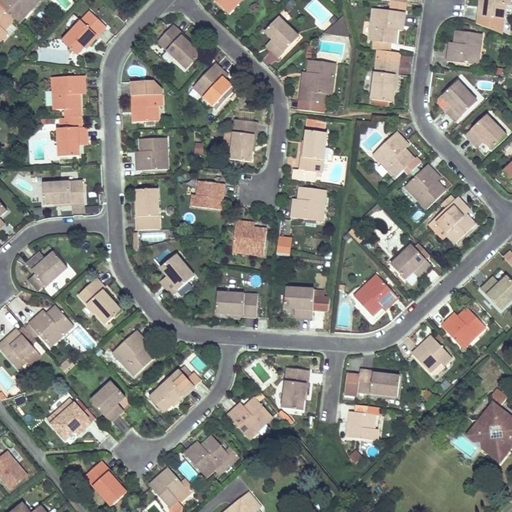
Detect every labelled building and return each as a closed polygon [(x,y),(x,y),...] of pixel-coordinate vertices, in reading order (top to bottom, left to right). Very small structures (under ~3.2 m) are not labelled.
[(0,0),(0,6),(14,20),(27,7),(31,10),(40,1),(38,0),(0,0)] [(212,0),(224,11),(233,0),(239,0),(241,1),(241,0),(212,0)] [(241,1),(239,0),(233,0),(224,11),(228,15),(241,1)] [(510,6),(510,0),(479,0),(479,7),(483,8),(483,10),(478,10),(477,23),(502,34),(505,6),(510,6)] [(406,3),(391,2),(390,8),(405,10),(406,3)] [(0,41),(8,34),(4,31),(14,20),(0,6),(0,41)] [(27,7),(14,20),(18,24),(31,10),(27,7)] [(405,13),(373,9),(368,41),(373,42),(391,44),(396,45),(398,30),(394,30),(395,27),(403,28),(405,13)] [(130,16),(123,10),(120,13),(117,17),(124,23),(130,16)] [(106,27),(90,12),(62,42),(72,51),(76,55),(77,56),(85,47),(96,36),(97,37),(106,27)] [(343,17),(324,34),(348,37),(343,17)] [(286,25),(279,18),(276,21),(284,28),(286,25)] [(284,28),(276,21),(264,32),(272,40),(275,43),(269,49),(279,59),(299,38),(286,25),(284,28)] [(182,35),(173,26),(158,43),(187,70),(201,55),(193,47),(181,36),(182,35)] [(480,47),(482,35),(455,31),(453,43),(453,47),(449,46),(446,61),(472,65),(475,46),(480,47)] [(193,47),(194,46),(182,35),(181,36),(193,47)] [(96,36),(85,47),(86,49),(97,37),(96,36)] [(275,43),(272,40),(266,46),(269,49),(275,43)] [(391,44),(373,42),(372,49),(390,52),(391,44)] [(478,66),(480,47),(475,46),(472,65),(478,66)] [(395,53),(379,51),(378,60),(376,60),(371,100),(372,100),(388,103),(391,103),(393,92),(395,76),(397,76),(398,63),(393,62),(395,53)] [(336,64),(309,61),(307,73),(306,77),(302,77),(299,102),(322,105),(323,94),(325,94),(328,76),(334,77),(336,64)] [(224,80),(222,82),(220,81),(226,75),(215,64),(193,88),(217,110),(235,90),(224,80)] [(9,76),(5,79),(10,86),(14,82),(9,76)] [(334,77),(328,76),(325,94),(331,95),(334,77)] [(52,78),(54,111),(65,110),(65,119),(81,118),(80,94),(77,94),(77,92),(85,92),(84,77),(52,78)] [(153,82),(131,82),(132,113),(137,113),(137,115),(132,115),(133,123),(159,121),(158,107),(162,107),(162,91),(153,82)] [(465,90),(457,82),(455,85),(462,92),(465,90)] [(462,92),(455,85),(442,96),(450,103),(452,107),(446,113),(456,123),(477,103),(465,90),(462,92)] [(450,103),(443,110),(446,113),(452,107),(450,103)] [(499,129),(486,116),(465,136),(475,146),(481,140),(484,142),(491,150),(503,139),(496,132),(499,129)] [(57,129),(58,147),(62,147),(63,158),(80,156),(79,146),(79,141),(87,141),(87,128),(81,128),(81,118),(65,119),(59,119),(60,129),(57,129)] [(258,123),(235,120),(230,160),(250,163),(252,151),(254,136),(256,136),(258,123)] [(506,136),(499,129),(496,132),(503,139),(506,136)] [(327,134),(306,131),(305,142),(302,158),(301,157),(299,171),(305,172),(318,173),(322,174),(327,134)] [(397,133),(373,155),(395,178),(403,171),(407,167),(412,172),(423,161),(418,156),(415,160),(405,149),(402,151),(401,149),(407,144),(397,133)] [(162,170),(161,152),(167,151),(167,138),(139,140),(140,152),(140,156),(136,156),(136,171),(162,170)] [(484,142),(481,140),(475,146),(478,148),(484,142)] [(191,151),(203,153),(204,142),(193,141),(191,151)] [(511,163),(503,173),(511,182),(511,163)] [(446,191),(437,182),(435,180),(438,176),(427,166),(409,184),(422,197),(418,201),(427,210),(446,191)] [(412,172),(407,167),(403,171),(408,175),(412,172)] [(83,194),(83,184),(83,182),(42,184),(44,205),(55,204),(70,203),(70,205),(84,204),(83,194)] [(224,192),(224,185),(198,182),(197,196),(192,195),(191,207),(221,211),(223,194),(218,194),(219,192),(224,192)] [(422,197),(409,184),(405,187),(418,201),(422,197)] [(324,204),(326,191),(299,187),(297,200),(297,204),(292,203),(291,218),(316,222),(319,203),(324,204)] [(158,190),(137,190),(137,202),(138,217),(136,218),(137,231),(159,230),(158,190)] [(442,204),(446,209),(434,220),(440,227),(456,244),(476,225),(466,214),(464,216),(462,215),(468,209),(458,198),(454,201),(450,196),(442,204)] [(322,222),(324,204),(319,203),(316,222),(322,222)] [(440,227),(434,220),(428,225),(434,232),(440,227)] [(266,230),(254,228),(250,228),(251,223),(236,222),(233,247),(251,249),(251,255),(263,257),(266,230)] [(357,226),(350,230),(358,242),(365,238),(357,226)] [(352,236),(348,232),(343,236),(342,241),(345,243),(352,236)] [(277,255),(291,255),(292,236),(278,235),(277,255)] [(432,267),(412,246),(398,258),(401,261),(393,268),(405,280),(413,273),(416,270),(422,276),(432,267)] [(251,249),(233,247),(232,253),(251,255),(251,249)] [(502,257),(511,265),(511,264),(511,252),(508,250),(502,257)] [(43,263),(37,256),(27,265),(46,287),(60,276),(57,273),(65,266),(54,253),(46,260),(43,263)] [(40,253),(37,256),(43,263),(46,260),(40,253)] [(176,255),(173,258),(180,266),(183,263),(176,255)] [(161,268),(167,277),(170,280),(163,286),(172,296),(194,277),(183,263),(180,266),(173,258),(161,268)] [(401,261),(398,258),(391,265),(393,268),(401,261)] [(65,266),(57,273),(60,276),(67,269),(65,266)] [(416,270),(413,273),(419,279),(422,276),(416,270)] [(382,308),(384,305),(387,308),(398,298),(377,275),(370,282),(374,286),(367,293),(363,288),(354,297),(372,317),(382,308)] [(167,277),(161,282),(163,286),(170,280),(167,277)] [(490,281),(480,290),(500,311),(511,299),(511,297),(511,296),(511,294),(511,281),(507,277),(499,284),(496,287),(490,281)] [(499,284),(493,278),(490,281),(496,287),(499,284)] [(104,290),(95,280),(79,295),(106,325),(121,311),(113,303),(103,291),(104,290)] [(374,286),(370,282),(363,288),(367,293),(374,286)] [(314,290),(296,289),(296,293),(285,292),(284,308),(295,309),(299,310),(298,318),(312,319),(313,311),(328,312),(329,298),(313,297),(314,290)] [(104,290),(103,291),(113,303),(115,302),(104,290)] [(257,295),(217,293),(216,314),(227,314),(243,315),(243,317),(256,318),(257,295)] [(46,315),(43,318),(40,314),(29,324),(40,337),(46,343),(60,331),(64,335),(73,326),(56,307),(46,315)] [(458,317),(455,320),(452,316),(441,327),(459,346),(472,333),(476,337),(486,328),(467,308),(458,317)] [(40,337),(29,324),(24,328),(31,336),(35,341),(40,337)] [(26,362),(23,359),(34,349),(26,340),(31,336),(24,328),(23,327),(18,331),(17,330),(11,335),(15,338),(13,340),(10,336),(0,344),(0,349),(18,370),(26,362)] [(64,335),(60,331),(46,343),(50,348),(64,335)] [(144,348),(142,350),(140,348),(146,342),(136,331),(112,353),(134,377),(154,359),(144,348)] [(476,337),(472,333),(459,346),(463,350),(476,337)] [(452,358),(431,336),(419,347),(422,351),(421,353),(417,349),(412,354),(430,373),(440,363),(444,366),(452,358)] [(40,356),(34,349),(23,359),(26,362),(29,365),(40,356)] [(430,373),(434,377),(445,368),(444,366),(440,363),(430,373)] [(192,375),(184,367),(179,371),(187,379),(192,375)] [(309,371),(287,369),(282,408),(302,411),(304,400),(306,384),(308,385),(309,371)] [(373,372),(360,370),(359,376),(346,375),(344,396),(356,397),(357,393),(397,398),(400,377),(388,376),(373,374),(373,372)] [(179,371),(149,398),(163,413),(172,406),(183,395),(185,397),(201,382),(193,373),(192,375),(187,379),(179,371)] [(114,385),(111,382),(104,389),(106,392),(114,385)] [(125,397),(114,385),(106,392),(104,389),(90,402),(110,423),(120,414),(114,407),(117,404),(125,397)] [(500,404),(507,396),(496,388),(489,396),(500,404)] [(185,397),(183,395),(172,406),(173,407),(185,397)] [(255,398),(243,408),(246,410),(244,412),(238,406),(227,416),(249,440),(258,432),(265,425),(273,418),(255,398)] [(74,404),(70,400),(57,412),(60,417),(74,404)] [(75,432),(77,430),(80,433),(92,423),(74,404),(60,417),(57,412),(47,421),(65,441),(75,432)] [(123,411),(117,404),(114,407),(120,414),(123,411)] [(501,410),(493,404),(480,420),(480,428),(472,430),(467,437),(474,442),(481,441),(482,449),(500,462),(509,450),(508,443),(509,443),(511,445),(511,429),(502,431),(502,438),(491,439),(490,428),(500,427),(499,418),(502,418),(501,410)] [(378,430),(374,429),(376,415),(350,412),(349,419),(354,420),(353,423),(349,422),(347,438),(377,442),(378,430)] [(511,418),(509,417),(502,418),(499,418),(500,427),(501,427),(502,431),(511,429),(511,418)] [(97,424),(90,430),(100,442),(107,435),(97,424)] [(269,430),(265,425),(258,432),(262,436),(269,430)] [(201,450),(195,444),(184,454),(206,478),(215,471),(230,456),(226,452),(212,436),(201,446),(203,449),(201,450)] [(231,448),(226,452),(230,456),(215,471),(218,475),(238,457),(231,448)] [(0,477),(9,488),(26,474),(6,451),(0,456),(0,477)] [(110,472),(101,462),(85,477),(111,507),(127,493),(120,485),(109,473),(110,472)] [(181,484),(168,469),(163,473),(166,477),(164,479),(161,475),(149,486),(169,508),(178,501),(175,498),(185,488),(181,484)] [(121,484),(110,472),(109,473),(120,485),(121,484)] [(186,480),(181,484),(185,488),(175,498),(178,501),(179,503),(194,489),(186,480)] [(252,511),(259,507),(249,494),(226,511),(252,511)] [(24,502),(11,511),(34,511),(37,510),(34,507),(31,510),(24,502)]
